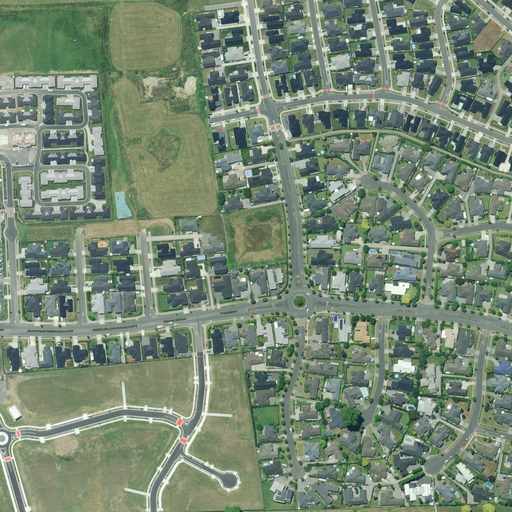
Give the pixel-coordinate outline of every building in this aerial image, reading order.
[(264,6),(264,11),(279,10),(279,4),(276,4),(276,3),(272,3),(271,0),(262,0),(263,2),(261,2),(262,6),(264,6)] [(451,7),(450,12),(460,14),(461,10),(468,14),(471,10),(459,0),(457,0),(455,4),(457,5),(455,8),(451,7)] [(511,0),(503,0),(501,3),(506,7),(507,7),(511,10),(511,9),(511,0)] [(299,5),(299,4),(294,5),(295,12),(285,13),(286,20),(290,19),(290,20),(303,18),(302,12),(301,13),(300,9),(303,9),(302,5),(299,5)] [(387,6),(384,7),(385,13),(386,13),(387,18),(401,15),(404,14),(403,8),(393,9),(392,4),(386,5),(387,6)] [(324,13),(325,18),(331,17),(342,15),(340,5),(328,8),(328,7),(322,8),(323,14),(324,13)] [(347,19),(348,24),(365,22),(365,17),(362,17),(362,13),(364,13),(364,9),(355,10),(356,18),(347,19)] [(409,20),(410,27),(428,24),(427,18),(426,18),(426,17),(427,17),(427,12),(414,12),(414,17),(418,17),(419,19),(409,20)] [(277,13),(263,15),(263,20),(266,19),(266,22),(265,22),(266,27),(282,25),(281,19),(278,19),(277,13)] [(471,28),(477,34),(486,23),(480,18),(481,18),(477,15),(476,17),(473,14),(471,18),(476,22),(471,28)] [(450,26),(451,31),(465,28),(465,26),(467,26),(466,21),(465,21),(465,20),(461,21),(457,22),(457,19),(453,19),(453,16),(449,16),(448,21),(449,26),(450,26)] [(327,30),(328,36),(342,33),(341,27),(338,27),(337,24),(334,25),(334,21),(329,22),(329,25),(325,25),(326,30),(327,30)] [(289,27),(290,35),(299,33),(299,35),(305,34),(304,29),(306,29),(305,23),(295,24),(295,26),(289,27)] [(350,34),(350,39),(367,37),(366,25),(362,26),(362,30),(354,31),(354,28),(349,29),(349,31),(349,35),(350,34)] [(412,36),(413,42),(416,42),(416,43),(430,41),(429,36),(430,35),(429,29),(427,29),(426,27),(420,28),(421,34),(412,36)] [(224,37),(225,43),(241,41),(241,35),(239,36),(239,32),(241,32),(241,28),(231,29),(232,36),(224,37)] [(277,28),(266,29),(266,34),(267,33),(268,41),(281,40),(281,38),(282,38),(281,32),(277,33),(277,28)] [(262,30),(245,31),(245,39),(262,38),(262,30)] [(200,40),(200,46),(219,44),(218,37),(212,38),(211,32),(199,33),(199,38),(204,37),(204,40),(200,40)] [(452,35),(454,46),(470,43),(469,41),(471,40),(469,33),(465,34),(465,35),(461,36),(460,34),(452,35)] [(329,44),(331,52),(348,49),(347,46),(346,42),(339,43),(338,38),(328,40),(328,44),(329,44)] [(291,50),(291,53),(308,51),(307,45),(308,45),(307,39),(301,40),(301,41),(292,43),(292,46),(291,46),(292,50),(291,50)] [(393,46),(394,51),(400,51),(400,50),(410,49),(410,42),(403,43),(403,41),(400,41),(400,39),(395,40),(393,41),(393,42),(391,42),(391,46),(393,46)] [(499,58),(503,61),(506,59),(505,58),(511,53),(511,51),(511,45),(511,44),(507,40),(505,42),(500,47),(502,49),(498,54),(501,56),(499,58)] [(415,52),(416,58),(419,58),(420,59),(433,57),(432,51),(429,52),(429,48),(433,48),(433,43),(421,44),(422,49),(425,49),(425,50),(415,52)] [(275,44),(268,45),(269,57),(279,56),(279,55),(287,54),(286,49),(281,49),(281,47),(277,47),(277,46),(275,46),(275,44)] [(355,52),(355,57),(371,56),(371,50),(369,50),(369,48),(371,48),(371,44),(360,45),(361,51),(355,52)] [(225,52),(226,59),(242,57),(241,50),(243,50),(242,45),(237,45),(228,46),(229,51),(225,52)] [(456,54),(457,60),(475,57),(473,50),(469,51),(470,53),(468,53),(467,47),(454,50),(455,54),(456,54)] [(218,49),(200,52),(200,56),(204,56),(205,59),(202,59),(203,65),(214,63),(213,55),(218,55),(218,49)] [(293,65),(294,70),(311,67),(309,59),(310,59),(309,53),(297,55),(298,60),(301,59),(302,62),(296,63),(297,64),(293,65)] [(335,65),(336,70),(344,69),(344,68),(350,67),(348,55),(342,57),(342,56),(337,57),(331,59),(333,66),(335,65)] [(482,71),(482,74),(494,72),(493,67),(494,67),(494,65),(495,65),(496,60),(493,59),(494,56),(488,55),(487,63),(484,63),(483,58),(479,59),(479,62),(478,62),(480,72),(482,71)] [(273,68),(274,73),(288,70),(286,60),(282,61),(282,59),(274,60),(274,62),(271,63),(271,68),(273,68)] [(355,66),(355,72),(359,72),(359,71),(367,71),(367,72),(373,72),(373,66),(374,66),(374,60),(371,60),(371,59),(367,59),(367,60),(363,60),(363,62),(357,62),(357,66),(355,66)] [(417,66),(416,72),(429,72),(429,73),(435,74),(435,66),(436,66),(437,61),(425,60),(424,64),(421,63),(420,66),(417,66)] [(460,72),(461,77),(477,74),(476,68),(473,69),(472,68),(469,68),(468,62),(457,64),(459,72),(460,72)] [(229,74),(229,79),(247,77),(246,71),(243,71),(242,67),(246,67),(245,64),(236,65),(237,73),(229,74)] [(207,77),(207,83),(224,80),(224,74),(218,75),(217,70),(214,70),(214,69),(209,70),(210,76),(207,77)] [(294,76),(289,77),(292,89),(296,89),(296,88),(302,87),(300,71),(294,72),(294,76)] [(309,71),(303,72),(307,87),(313,86),(312,82),(313,82),(314,86),(318,85),(316,75),(310,76),(309,71)] [(287,89),(284,73),(281,73),(282,79),(278,80),(278,78),(274,79),(277,94),(281,93),(280,87),(283,86),(283,90),(287,89)] [(341,74),(336,74),(336,83),(339,83),(339,84),(343,84),(343,86),(347,86),(347,84),(353,84),(353,73),(348,73),(348,75),(341,75),(341,74)] [(398,80),(397,86),(403,87),(403,86),(408,87),(410,74),(403,73),(402,77),(397,76),(397,80),(398,80)] [(413,81),(412,87),(419,88),(419,89),(423,90),(424,81),(422,81),(423,75),(415,74),(414,82),(413,81)] [(355,75),(356,84),(361,84),(367,84),(367,85),(371,85),(371,86),(375,86),(375,82),(377,82),(377,78),(375,78),(375,76),(370,76),(371,78),(368,78),(368,77),(361,77),(361,75),(355,75)] [(18,78),(16,78),(16,88),(22,88),(22,84),(29,84),(29,88),(42,87),(42,84),(49,83),(49,87),(55,87),(55,77),(52,77),(52,76),(48,76),(48,77),(41,77),(41,76),(28,76),(28,78),(22,78),(22,77),(18,77),(18,78)] [(60,78),(58,78),(58,88),(64,88),(64,84),(71,84),(71,87),(84,87),(84,84),(91,83),(91,87),(97,87),(97,77),(94,77),(94,76),(90,76),(90,77),(83,77),(83,76),(70,76),(70,78),(64,78),(64,77),(60,77),(60,78)] [(427,93),(432,96),(435,92),(442,81),(441,80),(438,78),(437,78),(434,77),(432,81),(433,81),(429,88),(430,89),(427,93)] [(480,88),(478,94),(494,99),(496,94),(491,92),(492,90),(491,89),(493,84),(491,84),(492,81),(488,79),(486,84),(483,83),(481,88),(480,88)] [(240,80),(241,99),(252,98),(251,87),(248,87),(247,84),(245,84),(245,80),(240,80)] [(460,91),(466,93),(466,91),(474,94),(475,91),(476,91),(477,87),(472,86),(469,85),(473,84),(473,80),(465,81),(465,80),(461,81),(462,86),(460,91)] [(238,100),(235,82),(231,83),(232,91),(229,91),(228,86),(223,87),(226,102),(230,101),(230,98),(233,97),(233,101),(238,100)] [(207,99),(208,108),(219,106),(218,98),(216,98),(215,91),(217,90),(216,84),(210,85),(211,92),(212,92),(213,98),(207,99)] [(99,92),(88,93),(89,100),(90,100),(91,105),(89,105),(89,109),(91,108),(92,116),(90,116),(90,120),(92,120),(92,122),(101,122),(101,115),(98,116),(97,108),(100,108),(100,102),(97,102),(97,99),(99,99),(99,92)] [(462,95),(458,93),(453,103),(458,105),(459,102),(464,104),(462,108),(467,111),(472,99),(467,97),(466,99),(461,97),(462,95)] [(53,95),(44,95),(44,100),(45,100),(45,103),(46,103),(46,107),(45,107),(45,110),(44,110),(44,114),(46,114),(46,119),(45,119),(45,124),(54,124),(53,95)] [(21,97),(17,97),(17,106),(21,106),(25,106),(25,104),(29,104),(29,105),(32,105),(32,106),(36,106),(36,96),(31,96),(31,97),(28,97),(28,98),(24,98),(24,97),(21,98),(21,97)] [(63,98),(57,98),(57,105),(66,105),(73,105),(73,109),(80,109),(80,99),(77,98),(77,97),(74,97),(74,98),(66,98),(67,97),(63,97),(63,98)] [(0,108),(5,108),(5,106),(9,105),(9,108),(15,108),(14,99),(11,99),(11,98),(7,98),(7,99),(3,99),(0,98),(0,108)] [(482,104),(474,100),(470,111),(475,114),(477,110),(483,113),(481,117),(486,119),(492,104),(486,102),(484,106),(482,105),(482,104)] [(510,103),(506,100),(497,115),(503,118),(500,123),(505,126),(509,120),(508,119),(511,113),(511,107),(508,105),(510,103)] [(384,119),(385,110),(379,109),(378,109),(378,108),(373,107),(372,110),(371,110),(370,116),(374,116),(374,118),(376,119),(375,126),(383,127),(384,119)] [(401,124),(404,113),(400,112),(401,111),(398,110),(398,109),(393,107),(390,119),(387,118),(385,124),(389,125),(389,124),(399,127),(400,124),(401,124)] [(349,117),(349,110),(344,110),(344,108),(337,108),(337,110),(334,110),(334,117),(339,117),(339,123),(342,123),(342,126),(347,126),(347,117),(349,117)] [(360,109),(356,109),(356,119),(357,119),(357,126),(365,125),(365,116),(367,116),(367,110),(360,110),(360,109)] [(331,117),(330,111),(325,111),(325,110),(319,111),(320,119),(321,119),(322,121),(324,121),(324,124),(326,124),(326,128),(331,127),(330,117),(331,117)] [(21,111),(18,111),(18,120),(26,120),(26,118),(30,118),(30,120),(37,120),(37,111),(33,111),(33,112),(21,112),(21,111)] [(59,111),(58,123),(65,123),(65,120),(72,120),(72,121),(82,121),(82,114),(76,114),(65,114),(65,111),(59,111)] [(0,120),(0,122),(6,122),(6,120),(10,119),(10,122),(16,121),(15,113),(12,113),(12,112),(8,112),(8,113),(4,113),(4,112),(0,112),(0,120)] [(313,118),(312,113),(307,113),(307,112),(302,113),(302,116),(300,117),(300,121),(303,121),(303,125),(306,125),(306,130),(312,130),(312,126),(312,118),(313,118)] [(294,117),(293,113),(288,114),(288,117),(286,117),(289,133),(299,131),(297,117),(294,117)] [(409,113),(403,129),(408,131),(411,125),(412,126),(411,128),(416,130),(421,117),(416,115),(415,119),(413,118),(414,115),(409,113)] [(431,119),(426,117),(421,128),(427,130),(424,137),(430,139),(433,131),(435,131),(437,125),(430,122),(431,119)] [(247,125),(250,142),(257,141),(255,134),(261,133),(260,123),(257,124),(257,125),(254,126),(254,124),(247,125)] [(234,127),(232,127),(236,146),(246,144),(243,130),(245,130),(244,125),(239,126),(239,125),(234,126),(234,127)] [(447,127),(441,125),(437,135),(441,136),(439,140),(442,141),(440,145),(445,147),(448,139),(447,139),(448,135),(450,136),(453,131),(447,128),(447,127)] [(102,127),(93,128),(95,156),(104,155),(104,151),(103,152),(102,146),(103,146),(103,142),(102,142),(101,131),(102,131),(102,127)] [(222,129),(210,131),(212,139),(216,138),(217,144),(216,144),(217,149),(225,148),(224,141),(221,141),(220,134),(223,134),(222,129)] [(460,132),(457,131),(453,140),(458,142),(455,149),(460,151),(466,136),(461,134),(460,137),(458,136),(460,132)] [(43,134),(44,146),(50,146),(50,142),(57,142),(57,144),(70,144),(70,141),(76,141),(77,145),(83,145),(82,133),(76,133),(76,135),(69,135),(69,133),(57,133),(57,135),(49,136),(49,134),(43,134)] [(396,135),(394,138),(388,139),(385,140),(382,138),(379,143),(384,148),(386,147),(387,152),(393,152),(392,147),(395,147),(399,142),(398,141),(400,138),(396,135)] [(475,139),(470,137),(466,145),(470,147),(468,152),(471,153),(470,156),(474,158),(480,142),(475,140),(474,143),(473,142),(475,139)] [(344,139),(344,142),(341,142),(335,143),(335,144),(329,144),(330,151),(333,151),(333,152),(345,151),(345,152),(350,152),(350,143),(349,143),(348,139),(344,139)] [(366,143),(362,143),(361,144),(360,144),(360,140),(355,139),(353,159),(359,159),(360,154),(365,154),(369,154),(370,143),(366,143)] [(489,144),(485,143),(481,152),(483,153),(480,159),(486,162),(490,153),(492,154),(494,148),(489,146),(489,144)] [(307,144),(301,145),(302,148),(301,148),(302,152),(296,153),(297,159),(317,155),(316,151),(312,151),(312,149),(314,149),(313,144),(307,145),(307,144)] [(413,153),(414,149),(412,148),(412,147),(408,145),(405,150),(402,156),(417,163),(420,157),(413,153)] [(260,149),(257,149),(257,148),(252,149),(254,157),(250,157),(252,163),(269,159),(268,154),(262,155),(260,149)] [(494,164),(498,166),(501,160),(504,161),(507,153),(504,152),(505,151),(499,148),(494,159),(496,159),(494,164)] [(49,153),(43,153),(44,164),(50,164),(49,162),(57,161),(57,163),(69,163),(69,160),(76,160),(76,161),(86,161),(86,155),(80,155),(80,154),(68,154),(68,152),(56,153),(56,154),(49,154),(49,153)] [(444,156),(439,152),(435,158),(429,154),(427,158),(426,157),(424,160),(425,161),(424,164),(427,165),(428,164),(431,166),(430,167),(435,170),(444,156)] [(225,171),(225,172),(230,171),(229,170),(231,169),(230,164),(242,162),(240,155),(233,157),(232,154),(226,156),(227,159),(221,161),(221,163),(215,164),(216,168),(222,167),(223,171),(225,171)] [(374,164),(373,167),(380,169),(380,170),(382,170),(382,171),(389,173),(392,161),(394,156),(388,154),(386,159),(384,158),(383,164),(380,163),(381,158),(375,156),(373,164),(374,164)] [(306,163),(305,164),(306,168),(299,170),(301,176),(310,174),(310,173),(320,171),(318,160),(316,161),(315,158),(310,159),(310,162),(306,163)] [(105,159),(94,159),(94,162),(93,162),(93,166),(95,166),(95,173),(94,173),(94,185),(96,185),(96,192),(95,192),(95,198),(104,198),(104,192),(102,192),(101,185),(104,185),(104,172),(101,172),(101,166),(105,165),(105,159)] [(452,163),(447,161),(444,167),(443,167),(441,172),(445,173),(445,172),(449,174),(448,175),(447,175),(444,181),(451,184),(459,164),(453,161),(452,163)] [(414,167),(408,163),(404,170),(399,167),(397,171),(399,172),(396,176),(406,182),(414,167)] [(343,173),(347,173),(347,170),(349,170),(349,165),(341,165),(341,169),(337,169),(337,165),(327,165),(327,174),(336,174),(336,179),(343,179),(343,173)] [(273,182),(272,177),(273,177),(272,171),(271,171),(270,168),(262,169),(263,175),(248,178),(250,186),(273,182)] [(474,170),(469,168),(466,175),(462,174),(461,175),(458,174),(455,184),(462,187),(461,189),(467,191),(474,170)] [(48,172),(41,172),(41,185),(48,184),(48,181),(55,181),(55,182),(67,182),(67,180),(74,179),(74,180),(84,180),(83,173),(79,173),(79,171),(74,171),(74,174),(67,174),(67,172),(54,172),(54,174),(48,174),(48,172)] [(244,180),(237,182),(236,177),(235,174),(227,176),(228,180),(226,180),(226,183),(223,183),(225,190),(246,186),(244,180)] [(431,179),(427,176),(425,178),(423,176),(418,181),(415,178),(410,184),(414,188),(414,187),(420,193),(425,188),(423,187),(431,179)] [(31,177),(19,177),(19,184),(21,184),(22,190),(20,190),(20,194),(22,194),(22,200),(19,200),(19,205),(21,205),(21,207),(33,207),(32,200),(29,200),(29,197),(31,197),(31,191),(28,191),(28,184),(31,184),(31,177)] [(317,181),(316,177),(306,179),(308,186),(303,187),(304,193),(325,189),(324,182),(321,183),(320,181),(317,181)] [(481,178),(476,177),(476,180),(475,180),(474,185),(475,185),(474,192),(481,193),(481,192),(490,193),(491,183),(485,182),(485,180),(481,179),(481,178)] [(508,180),(504,179),(503,182),(494,180),(493,188),(498,189),(497,194),(503,195),(504,190),(511,191),(511,187),(511,186),(510,186),(511,182),(507,181),(508,180)] [(344,187),(340,181),(329,188),(332,192),(333,191),(334,193),(332,194),(329,196),(332,202),(351,190),(348,185),(344,187)] [(46,192),(41,192),(41,198),(51,198),(51,196),(58,196),(58,199),(70,199),(70,196),(77,195),(77,199),(84,199),(84,187),(77,187),(77,190),(70,190),(70,188),(57,189),(57,190),(46,190),(46,192)] [(270,190),(270,187),(260,188),(261,192),(255,193),(256,197),(253,198),(254,203),(277,199),(276,193),(271,194),(270,190)] [(433,194),(429,198),(432,200),(433,199),(435,201),(433,203),(434,204),(432,206),(437,210),(449,195),(445,192),(442,192),(440,190),(437,190),(433,194)] [(308,199),(307,199),(307,201),(306,201),(307,206),(308,206),(309,208),(310,208),(311,213),(317,212),(317,209),(323,208),(322,207),(326,206),(325,200),(322,200),(322,199),(315,201),(314,194),(307,195),(308,199)] [(235,196),(235,195),(231,196),(231,197),(227,198),(229,205),(224,206),(225,212),(243,208),(242,202),(240,202),(239,196),(235,196)] [(498,196),(491,195),(489,214),(495,214),(496,210),(503,210),(503,205),(502,205),(502,201),(497,200),(498,196)] [(371,197),(370,202),(365,201),(365,202),(363,202),(363,205),(361,204),(360,209),(363,210),(362,211),(369,212),(369,217),(374,217),(375,211),(376,212),(377,197),(371,197)] [(476,200),(475,197),(470,198),(472,209),(471,209),(472,215),(479,214),(479,216),(484,215),(483,211),(485,211),(483,204),(480,205),(479,199),(476,200)] [(353,201),(350,198),(343,204),(344,205),(343,207),(342,206),(340,208),(336,204),(332,209),(342,219),(343,219),(346,221),(350,218),(349,217),(350,215),(352,213),(358,207),(353,202),(353,201)] [(384,198),(379,198),(378,212),(380,212),(381,213),(377,217),(382,223),(398,208),(394,204),(388,209),(385,206),(386,201),(384,201),(384,198)] [(459,199),(451,201),(452,204),(451,204),(451,205),(448,205),(449,212),(446,212),(447,217),(451,216),(452,218),(455,218),(454,217),(456,216),(456,220),(464,219),(464,212),(461,213),(459,199)] [(77,208),(70,208),(71,218),(77,218),(76,216),(84,216),(84,218),(96,217),(96,215),(102,215),(102,217),(109,217),(109,207),(102,207),(102,209),(95,209),(95,207),(83,207),(83,209),(77,209),(77,208)] [(30,212),(24,212),(25,218),(41,218),(41,220),(53,219),(53,217),(61,217),(61,219),(67,219),(67,208),(60,208),(60,211),(53,211),(53,209),(41,209),(41,211),(33,212),(33,210),(30,210),(30,212)] [(322,219),(323,223),(317,224),(316,220),(309,220),(310,231),(338,228),(337,223),(335,223),(334,216),(329,217),(328,215),(324,215),(324,219),(322,219)] [(404,222),(402,215),(390,219),(392,225),(389,226),(390,231),(395,229),(395,230),(400,229),(401,230),(412,226),(410,220),(404,222)] [(198,220),(181,220),(181,229),(186,229),(186,230),(192,230),(192,231),(198,231),(198,223),(198,220)] [(356,230),(358,229),(355,226),(352,227),(352,224),(346,224),(345,242),(350,243),(351,238),(355,238),(359,238),(359,233),(356,233),(356,230)] [(380,242),(380,240),(385,241),(385,240),(389,240),(389,235),(386,234),(386,230),(375,229),(375,231),(369,231),(369,236),(371,236),(371,239),(374,239),(374,241),(380,242)] [(415,230),(406,230),(406,235),(404,235),(404,238),(401,238),(400,245),(419,246),(419,240),(414,239),(415,230)] [(334,246),(334,240),(334,236),(329,236),(329,235),(317,235),(317,239),(315,239),(315,241),(311,241),(311,247),(331,247),(331,246),(334,246)] [(203,245),(204,253),(225,250),(224,243),(219,244),(218,236),(209,237),(209,239),(210,244),(203,245)] [(115,239),(111,239),(112,252),(121,251),(121,252),(128,252),(127,245),(126,245),(125,238),(122,239),(122,242),(115,243),(115,239)] [(89,248),(90,254),(106,253),(106,245),(97,246),(97,240),(89,241),(89,242),(87,242),(88,248),(89,248)] [(480,241),(477,241),(474,241),(474,247),(477,247),(477,253),(479,253),(479,257),(487,257),(487,240),(481,240),(481,241),(480,241)] [(511,243),(501,240),(499,246),(497,245),(495,252),(506,256),(505,257),(511,258),(511,255),(511,252),(507,251),(508,246),(510,247),(511,243)] [(180,251),(181,256),(201,253),(200,247),(194,248),(193,241),(189,242),(189,245),(185,245),(184,245),(185,251),(180,251)] [(51,254),(52,257),(66,256),(66,252),(68,252),(68,242),(62,242),(58,243),(58,245),(53,245),(53,250),(49,250),(49,254),(51,254)] [(23,250),(23,256),(45,256),(45,250),(38,250),(38,243),(26,244),(26,250),(23,250)] [(158,252),(158,258),(176,257),(175,249),(169,250),(168,244),(157,245),(157,249),(161,249),(162,252),(158,252)] [(450,248),(444,248),(444,253),(447,253),(446,260),(454,260),(454,257),(456,257),(456,256),(459,256),(460,247),(456,247),(456,246),(451,246),(450,248)] [(325,250),(319,250),(319,254),(317,254),(317,258),(312,258),(311,264),(336,265),(336,260),(330,260),(331,257),(332,257),(332,254),(324,253),(325,250)] [(356,255),(356,252),(350,252),(345,252),(344,261),(345,261),(345,263),(358,264),(358,265),(362,265),(362,258),(357,258),(358,255),(356,255)] [(411,253),(402,252),(401,256),(401,258),(395,257),(394,262),(417,267),(418,261),(413,260),(414,256),(411,255),(411,253)] [(218,257),(210,258),(211,265),(212,265),(214,265),(215,273),(227,272),(225,254),(218,255),(218,257)] [(378,254),(373,254),(373,256),(371,256),(371,259),(368,259),(367,267),(382,267),(383,263),(388,263),(389,255),(382,254),(382,256),(378,256),(378,254)] [(99,256),(88,257),(89,262),(91,262),(91,265),(90,266),(90,271),(106,271),(106,260),(102,260),(102,266),(99,266),(99,256)] [(129,259),(114,259),(114,264),(117,264),(117,271),(129,270),(129,264),(132,264),(132,256),(129,256),(129,259)] [(49,266),(50,272),(62,272),(62,273),(68,273),(67,267),(69,267),(69,262),(66,262),(65,258),(61,258),(61,261),(57,261),(58,266),(49,266)] [(160,268),(161,276),(179,274),(179,272),(182,271),(181,266),(177,266),(176,259),(164,261),(164,268),(160,268)] [(38,260),(24,261),(24,267),(25,267),(25,274),(45,273),(44,268),(38,268),(38,260)] [(196,260),(187,261),(187,266),(189,266),(190,271),(187,272),(187,278),(201,276),(200,268),(197,269),(196,260)] [(460,265),(448,264),(447,270),(442,269),(441,276),(447,276),(448,275),(463,276),(463,271),(459,271),(460,265)] [(502,266),(495,264),(493,271),(489,270),(488,275),(504,279),(506,272),(501,271),(502,266)] [(481,266),(476,266),(476,269),(474,269),(473,271),(470,271),(470,273),(467,273),(466,279),(485,281),(486,275),(480,274),(481,266)] [(328,267),(322,267),(322,271),(324,271),(323,275),(320,275),(320,273),(315,273),(315,284),(321,284),(321,289),(327,289),(328,267)] [(411,268),(405,267),(405,269),(401,269),(401,271),(396,270),(396,273),(394,273),(394,280),(399,280),(399,279),(416,281),(416,275),(410,274),(411,268)] [(284,282),(282,268),(276,269),(277,275),(274,275),(273,269),(268,270),(270,284),(271,289),(277,288),(276,283),(284,282)] [(343,272),(337,271),(337,276),(335,276),(335,280),(332,279),(332,288),(340,288),(340,291),(346,292),(346,285),(345,285),(346,274),(343,274),(343,272)] [(261,293),(268,293),(267,280),(267,274),(263,274),(263,272),(254,272),(254,274),(251,275),(251,281),(256,281),(260,285),(261,293)] [(359,272),(351,272),(350,283),(349,282),(349,292),(355,292),(356,285),(362,286),(362,275),(359,275),(359,272)] [(133,273),(118,274),(118,279),(121,278),(121,282),(118,282),(118,288),(134,287),(133,282),(129,282),(129,278),(133,278),(133,273)] [(231,295),(227,273),(222,274),(223,280),(212,281),(213,290),(220,289),(221,296),(231,295)] [(91,283),(91,289),(110,288),(109,281),(106,281),(106,274),(95,275),(95,278),(92,278),(92,283),(91,283)] [(382,294),(383,275),(376,275),(376,278),(372,278),(372,284),(369,284),(369,289),(376,289),(376,294),(382,294)] [(26,285),(26,292),(44,291),(44,288),(47,288),(47,282),(43,282),(43,277),(29,277),(30,285),(26,285)] [(164,285),(165,292),(184,290),(182,277),(180,277),(180,280),(174,280),(174,278),(171,278),(171,284),(164,285)] [(51,284),(51,291),(69,290),(69,284),(66,284),(66,279),(62,280),(62,278),(58,278),(58,281),(54,281),(54,284),(51,284)] [(190,290),(192,302),(205,300),(204,299),(207,299),(206,292),(204,292),(201,278),(197,279),(198,289),(190,290)] [(233,278),(234,297),(241,296),(240,291),(247,290),(247,281),(239,282),(239,278),(238,278),(233,278)] [(456,281),(450,281),(449,284),(443,284),(442,295),(448,296),(447,301),(454,302),(456,281)] [(391,294),(405,295),(406,288),(410,289),(410,283),(400,282),(400,287),(394,286),(394,284),(386,283),(385,290),(391,291),(391,294)] [(475,285),(468,284),(468,287),(460,286),(459,292),(460,292),(460,296),(467,297),(466,304),(472,305),(475,285)] [(483,287),(478,286),(475,305),(482,306),(483,299),(491,300),(492,291),(483,289),(483,287)] [(134,290),(122,291),(123,309),(126,309),(127,311),(130,311),(130,308),(134,308),(133,296),(134,296),(134,290)] [(120,310),(119,291),(112,292),(112,297),(106,297),(106,310),(111,309),(110,304),(114,303),(114,311),(120,310)] [(104,311),(103,292),(92,292),(93,298),(91,298),(91,303),(94,303),(94,305),(91,306),(91,310),(97,310),(97,311),(104,311)] [(186,302),(184,292),(174,293),(174,292),(170,292),(170,295),(165,296),(166,300),(171,300),(171,304),(176,304),(176,302),(180,302),(180,303),(186,302)] [(64,293),(59,293),(60,315),(65,314),(64,307),(68,307),(68,309),(72,309),(71,293),(68,293),(68,299),(64,300),(64,293)] [(38,314),(38,294),(25,295),(25,299),(27,299),(27,303),(25,303),(25,309),(32,309),(33,314),(38,314)] [(56,308),(55,295),(51,295),(51,296),(46,296),(46,300),(42,300),(42,305),(45,304),(46,310),(47,310),(47,314),(46,314),(46,316),(48,316),(48,317),(54,317),(54,315),(58,315),(58,308),(56,308)] [(511,300),(511,296),(508,296),(507,300),(497,297),(496,302),(497,302),(496,306),(503,308),(502,311),(508,313),(511,300)] [(328,332),(328,328),(328,326),(329,326),(329,318),(322,318),(322,321),(316,321),(316,333),(322,334),(322,341),(328,341),(328,332)] [(344,319),(339,319),(339,324),(338,324),(338,328),(339,328),(339,333),(340,333),(340,341),(348,342),(348,333),(352,333),(352,326),(346,326),(346,323),(344,323),(344,319)] [(285,326),(284,320),(279,321),(280,322),(275,323),(275,328),(274,328),(277,343),(280,343),(280,344),(283,343),(283,344),(289,343),(288,338),(285,338),(284,335),(288,334),(288,332),(287,328),(285,328),(285,326)] [(368,322),(358,322),(357,329),(361,329),(361,331),(355,331),(355,341),(363,341),(363,343),(370,343),(370,336),(368,335),(368,332),(367,332),(368,322)] [(275,346),(272,323),(266,324),(267,330),(264,330),(263,328),(257,329),(258,336),(264,335),(264,334),(267,333),(269,342),(265,343),(266,347),(275,346)] [(407,325),(398,325),(398,330),(397,330),(397,334),(399,334),(399,339),(404,340),(405,335),(411,335),(411,329),(407,328),(407,325)] [(258,345),(255,326),(248,327),(249,332),(243,333),(243,338),(246,338),(247,340),(243,341),(244,345),(249,345),(249,348),(256,347),(256,345),(258,345)] [(430,349),(437,349),(437,343),(434,343),(435,337),(437,338),(438,333),(433,332),(433,329),(430,329),(430,327),(425,327),(424,334),(426,334),(426,338),(428,338),(427,346),(431,346),(430,349)] [(220,329),(215,329),(215,333),(211,333),(214,353),(220,352),(225,351),(223,339),(221,339),(221,337),(223,337),(222,331),(220,331),(220,329)] [(452,330),(446,329),(445,331),(443,331),(442,337),(447,338),(446,347),(454,348),(455,339),(457,339),(458,333),(452,332),(452,330)] [(231,330),(225,330),(226,342),(227,342),(228,348),(232,347),(233,349),(238,348),(236,338),(239,338),(239,333),(237,333),(236,331),(231,332),(231,330)] [(471,337),(471,333),(469,333),(468,335),(465,334),(466,332),(460,331),(457,353),(466,354),(467,346),(470,347),(472,337),(471,337)] [(182,333),(174,334),(176,349),(178,349),(178,353),(183,353),(183,352),(188,351),(187,346),(188,346),(188,344),(187,344),(186,336),(184,334),(182,334),(182,333)] [(166,339),(161,340),(162,345),(164,344),(164,347),(162,347),(163,352),(167,352),(168,352),(168,356),(174,355),(172,337),(166,337),(166,339)] [(156,338),(150,339),(151,346),(149,346),(148,347),(148,346),(144,346),(145,355),(153,355),(153,357),(158,357),(156,338)] [(130,347),(127,347),(128,353),(130,352),(130,355),(132,355),(133,358),(135,358),(135,361),(142,360),(140,340),(134,340),(134,346),(131,346),(131,347),(130,346),(130,347)] [(404,344),(404,343),(395,342),(394,348),(393,348),(393,355),(413,357),(413,350),(410,350),(411,348),(408,348),(408,344),(404,344)] [(506,344),(499,342),(498,347),(496,347),(494,353),(511,356),(511,349),(505,348),(506,344)] [(110,343),(110,351),(112,351),(112,355),(110,356),(111,362),(114,362),(114,363),(121,362),(121,352),(121,345),(117,345),(117,343),(110,343)] [(95,346),(92,346),(93,353),(91,353),(92,360),(94,361),(96,360),(97,364),(100,363),(100,364),(104,364),(104,363),(107,363),(105,348),(104,348),(103,344),(97,344),(97,345),(96,345),(95,346)] [(332,350),(332,348),(328,347),(328,345),(323,344),(323,350),(319,350),(319,351),(313,351),(312,358),(330,358),(330,355),(332,355),(333,353),(333,352),(332,350)] [(28,348),(24,348),(25,354),(23,354),(24,360),(26,359),(27,366),(31,366),(31,368),(38,367),(36,345),(31,346),(31,345),(28,345),(28,348)] [(79,345),(73,345),(74,361),(83,361),(82,359),(86,359),(86,357),(88,357),(87,349),(80,350),(79,345)] [(53,346),(45,347),(46,349),(43,350),(45,361),(39,362),(40,369),(56,367),(53,346)] [(62,346),(55,347),(57,364),(58,364),(58,368),(65,367),(65,364),(65,363),(65,361),(66,361),(66,359),(71,358),(70,348),(65,349),(65,351),(63,351),(64,352),(62,352),(62,346)] [(10,348),(7,349),(7,357),(9,356),(10,360),(11,360),(12,365),(13,370),(19,370),(18,366),(20,366),(19,348),(14,348),(14,347),(10,347),(10,348)] [(282,351),(272,349),(270,359),(269,358),(268,365),(284,367),(285,360),(280,360),(282,351)] [(366,356),(367,350),(361,349),(361,352),(357,351),(357,353),(353,353),(353,356),(352,356),(352,362),(370,363),(370,356),(366,356)] [(251,365),(264,363),(263,354),(259,355),(259,352),(256,353),(249,354),(250,356),(247,356),(247,358),(244,359),(245,371),(252,370),(251,365)] [(455,359),(452,359),(452,362),(455,362),(455,363),(446,363),(445,371),(447,371),(450,371),(454,372),(454,373),(468,374),(468,367),(463,366),(464,363),(461,362),(461,358),(457,358),(457,359),(455,359)] [(509,360),(500,358),(499,360),(498,363),(500,364),(499,367),(494,366),(493,372),(505,374),(511,375),(511,370),(511,365),(511,362),(508,362),(509,360)] [(407,373),(411,373),(412,372),(415,372),(415,366),(412,366),(412,362),(404,362),(404,360),(398,360),(398,364),(394,364),(393,372),(401,372),(401,370),(402,370),(402,373),(405,373),(406,372),(407,372),(407,373)] [(332,363),(323,362),(323,366),(318,365),(318,366),(310,365),(309,372),(337,376),(338,367),(331,366),(332,363)] [(433,375),(435,375),(436,364),(428,364),(428,368),(426,368),(426,373),(428,373),(428,378),(421,379),(421,386),(429,386),(429,390),(435,389),(434,377),(432,377),(433,375)] [(364,372),(352,371),(352,375),(355,376),(355,380),(350,379),(350,384),(367,386),(367,379),(363,379),(364,372)] [(264,375),(263,373),(255,374),(255,378),(258,378),(258,382),(254,382),(254,389),(276,387),(275,381),(266,381),(266,378),(267,378),(267,375),(264,375)] [(502,376),(496,375),(495,380),(492,380),(492,387),(497,387),(496,391),(504,392),(504,388),(507,388),(507,386),(509,386),(510,382),(507,382),(507,377),(502,377),(502,376)] [(409,378),(401,376),(400,381),(399,380),(398,382),(392,381),(391,387),(411,391),(414,380),(409,379),(409,378)] [(320,378),(315,377),(314,380),(305,379),(304,386),(311,387),(310,393),(311,393),(310,398),(316,399),(320,378)] [(342,379),(335,378),(335,382),(332,378),(328,382),(331,384),(330,386),(327,385),(326,391),(333,392),(332,400),(339,401),(342,379)] [(461,382),(450,381),(449,386),(452,386),(452,388),(448,388),(448,394),(466,396),(467,390),(460,389),(461,382)] [(364,396),(360,387),(351,390),(350,388),(344,390),(351,408),(356,405),(354,399),(357,397),(357,399),(364,396)] [(274,389),(257,391),(258,397),(255,397),(256,402),(258,402),(259,405),(269,404),(269,396),(275,396),(274,389)] [(403,397),(404,393),(397,392),(395,397),(389,396),(388,402),(402,405),(402,402),(407,403),(409,402),(410,400),(409,398),(403,397)] [(500,408),(500,406),(504,407),(511,409),(511,404),(511,403),(511,396),(505,395),(504,399),(503,399),(501,400),(496,399),(495,406),(500,408)] [(426,401),(419,400),(417,410),(418,410),(417,411),(426,412),(426,414),(432,415),(433,408),(431,408),(432,402),(432,401),(426,400),(426,401)] [(458,407),(453,404),(448,413),(445,412),(443,416),(458,424),(461,419),(458,417),(462,410),(458,408),(458,407)] [(310,411),(310,406),(303,406),(303,413),(299,414),(299,420),(306,419),(306,418),(318,418),(318,411),(310,411)] [(336,411),(335,407),(329,409),(333,421),(328,422),(330,429),(340,426),(341,428),(347,426),(345,419),(343,420),(340,410),(336,411)] [(497,418),(497,421),(498,422),(498,423),(502,424),(503,422),(509,423),(509,425),(511,425),(511,415),(502,413),(502,411),(497,409),(496,414),(495,417),(497,418)] [(395,412),(393,411),(391,413),(390,413),(388,416),(383,413),(380,419),(400,430),(403,425),(399,422),(400,421),(404,414),(396,410),(395,412)] [(434,427),(425,417),(422,420),(421,418),(417,421),(420,424),(414,429),(421,437),(426,434),(434,427)] [(390,437),(390,430),(383,423),(378,428),(382,432),(382,437),(378,440),(382,445),(384,443),(390,450),(397,444),(390,437)] [(311,428),(311,424),(302,425),(303,432),(302,432),(303,438),(309,437),(309,436),(321,434),(320,427),(311,428)] [(275,426),(265,427),(266,430),(265,430),(265,435),(258,435),(259,442),(278,440),(277,434),(276,434),(275,426)] [(448,433),(450,430),(446,427),(443,432),(438,428),(435,431),(438,433),(435,437),(434,436),(430,441),(439,448),(449,434),(448,433)] [(340,439),(338,443),(349,448),(349,449),(356,453),(359,445),(354,443),(355,440),(357,436),(354,429),(347,431),(349,436),(347,438),(340,435),(339,439),(340,439)] [(371,437),(363,436),(362,442),(365,443),(361,456),(366,457),(366,455),(374,457),(376,450),(370,448),(371,446),(374,447),(375,442),(370,440),(371,437)] [(345,459),(336,440),(331,443),(332,446),(325,449),(328,456),(334,453),(336,458),(337,457),(339,462),(345,459)] [(423,443),(415,440),(413,446),(409,445),(409,446),(404,445),(403,452),(422,457),(423,452),(423,450),(428,452),(430,446),(423,444),(423,443)] [(309,443),(309,442),(304,442),(304,454),(309,453),(310,460),(316,460),(316,458),(320,458),(320,445),(314,445),(314,443),(309,443)] [(273,452),(272,443),(263,444),(264,449),(262,449),(263,452),(259,453),(260,459),(279,457),(278,451),(273,452)] [(492,448),(478,443),(475,450),(484,454),(484,455),(496,460),(497,457),(494,456),(495,454),(496,454),(499,447),(493,445),(492,448)] [(400,459),(399,454),(393,455),(394,465),(396,464),(397,468),(400,468),(402,475),(408,474),(406,466),(416,464),(415,458),(410,459),(410,458),(400,459)] [(475,457),(474,456),(472,460),(467,456),(464,461),(481,472),(484,467),(483,466),(483,465),(486,465),(486,461),(484,461),(480,459),(482,457),(477,454),(475,457)] [(281,468),(280,461),(273,462),(273,464),(270,464),(271,466),(262,467),(263,472),(265,472),(265,475),(276,473),(276,475),(283,474),(282,468),(281,468)] [(465,484),(467,481),(470,484),(475,480),(473,478),(475,476),(468,468),(467,469),(466,467),(467,466),(465,464),(464,465),(461,462),(456,466),(463,474),(463,475),(458,473),(455,478),(461,482),(465,484)] [(388,468),(380,463),(378,466),(373,464),(370,470),(378,475),(376,478),(380,481),(382,477),(385,478),(388,473),(386,472),(388,468)] [(318,470),(317,477),(326,478),(326,477),(337,478),(338,470),(336,470),(337,468),(335,468),(335,465),(325,464),(324,471),(318,470)] [(361,468),(355,468),(355,470),(350,469),(349,475),(346,475),(346,481),(364,483),(365,476),(361,476),(361,468)] [(511,479),(507,478),(506,481),(496,480),(495,486),(500,487),(498,495),(502,496),(501,498),(507,499),(508,491),(509,491),(510,488),(511,488),(511,484),(511,483),(511,479)] [(328,484),(325,481),(320,486),(316,482),(311,486),(316,491),(317,490),(329,504),(332,501),(327,495),(330,493),(329,490),(338,491),(339,487),(328,484)] [(451,492),(453,491),(451,489),(453,488),(449,482),(442,486),(441,484),(436,487),(440,494),(442,493),(447,501),(454,497),(451,492)] [(276,497),(275,500),(286,502),(291,503),(294,490),(288,489),(288,490),(284,490),(285,485),(279,483),(276,489),(279,490),(276,495),(274,494),(274,497),(276,497)] [(416,487),(410,487),(410,488),(406,489),(407,495),(411,495),(411,501),(417,500),(417,496),(423,495),(423,496),(425,496),(425,499),(432,498),(431,484),(422,485),(422,488),(416,489),(416,487)] [(483,488),(476,487),(476,490),(472,489),(471,494),(474,494),(473,501),(481,502),(481,499),(489,500),(489,497),(493,497),(493,492),(485,492),(486,490),(483,490),(483,488)] [(354,504),(367,503),(366,490),(360,490),(360,497),(353,498),(352,488),(344,489),(346,505),(354,504)] [(320,501),(311,490),(307,493),(309,495),(305,496),(304,492),(298,492),(299,501),(300,501),(300,507),(302,507),(308,507),(308,502),(311,502),(314,500),(316,504),(320,501)] [(393,499),(392,491),(388,491),(388,492),(381,492),(381,496),(383,496),(383,500),(380,500),(380,505),(404,504),(404,498),(393,499)]
